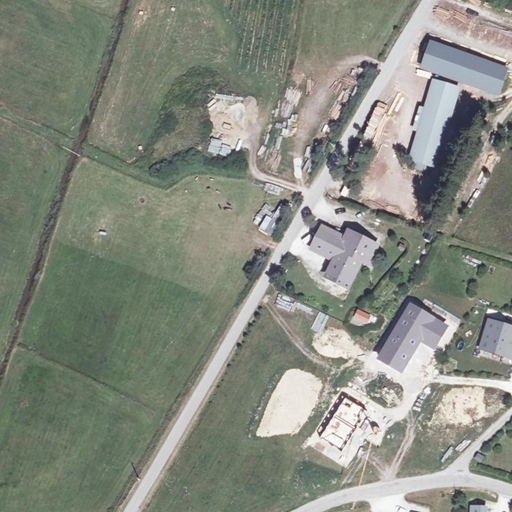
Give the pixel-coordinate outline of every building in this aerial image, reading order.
[(493,94),(501,69),(425,43),(417,68),(493,94)] [(432,85),(408,161),(434,169),(457,92),(432,85)] [(360,143),(379,150),(392,119),(387,117),(394,100),(380,95),(360,143)] [(373,172),(375,161),(369,160),(367,171),(373,172)] [(279,195),(281,188),(266,183),(264,190),(279,195)] [(343,186),(340,195),(347,197),(350,188),(343,186)] [(268,217),(276,208),(268,201),(252,218),(258,223),(265,215),(268,217)] [(269,235),(287,208),(280,204),(271,219),(266,216),(258,228),(269,235)] [(334,218),(330,226),(335,228),(339,220),(334,218)] [(324,228),(313,251),(336,262),(328,279),(338,283),(342,274),(353,280),(363,260),(370,264),(378,246),(350,231),(345,240),(324,228)] [(408,305),(379,358),(401,371),(418,341),(432,348),(445,326),(408,305)] [(356,309),(350,321),(365,327),(370,315),(356,309)] [(501,325),(490,322),(485,341),(492,343),(490,350),(505,354),(506,348),(511,349),(511,328),(508,327),(509,324),(502,322),(501,325)]
